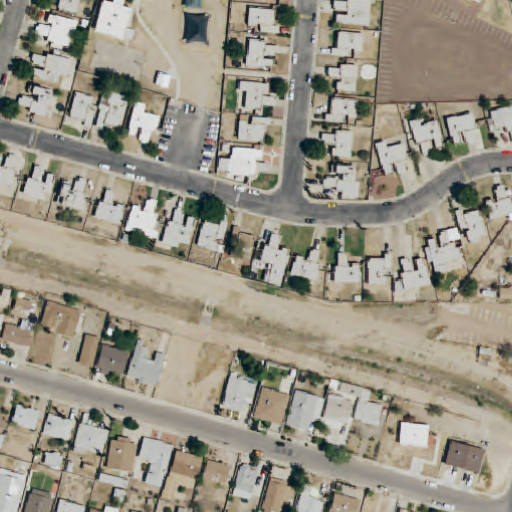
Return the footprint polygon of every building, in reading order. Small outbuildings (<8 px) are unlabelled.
[(59,0),(60,1),(59,3),(69,13),(83,0),(59,0)] [(123,7),(125,0),(113,0),(112,4),(102,2),(95,31),(123,39),(131,9),(123,7)] [(336,0),(334,22),(368,26),(371,1),(361,0),(336,0)] [(278,9),(248,9),(248,32),(278,32),(278,9)] [(77,21),(51,15),(48,25),(40,23),(36,39),(71,47),(77,21)] [(362,57),(363,33),(334,32),(333,55),(362,57)] [(247,67),(274,68),(275,42),(248,41),(247,67)] [(410,79),(440,79),(440,61),(430,61),(430,42),(410,42),(410,79)] [(72,60),(35,50),(32,64),(33,65),(30,76),(57,83),(59,75),(68,77),(72,60)] [(329,79),(337,79),(337,91),(356,91),(356,66),(329,66),(329,79)] [(247,92),(246,109),(263,110),(263,105),(274,105),(275,94),(266,94),(267,83),(240,82),(240,91),(247,92)] [(18,108),(37,112),(34,122),(46,125),(54,91),(34,87),(31,98),(21,96),(18,108)] [(129,97),(106,91),(97,125),(120,131),(129,97)] [(90,126),(97,98),(76,93),(69,121),(90,126)] [(327,122),(356,122),(356,99),(327,99),(327,122)] [(152,142),(158,116),(144,113),(145,105),(135,103),(127,136),(152,142)] [(511,105),(486,113),(491,130),(508,126),(511,141),(511,105)] [(450,142),(476,142),(476,116),(450,116),(450,142)] [(239,141),(267,141),(267,118),(239,117),(239,141)] [(417,145),(429,141),(432,150),(443,146),(435,121),(421,126),(419,119),(409,122),(417,145)] [(352,158),(352,131),(323,131),(323,146),(332,146),(332,158),(352,158)] [(406,147),(387,146),(387,143),(381,143),(379,171),(405,172),(406,147)] [(230,174),(267,176),(268,162),(260,162),(261,149),(232,148),(230,174)] [(3,164),(0,163),(0,183),(12,186),(18,158),(5,155),(3,164)] [(48,202),(56,173),(31,166),(23,195),(48,202)] [(355,166),(336,166),(336,176),(324,176),(324,191),(354,192),(355,166)] [(83,210),(89,181),(67,176),(61,205),(83,210)] [(511,212),(511,203),(505,185),(493,190),(497,197),(483,203),(491,221),(511,212)] [(95,218),(119,225),(124,206),(113,202),(115,193),(103,190),(95,218)] [(127,223),(151,231),(161,204),(146,199),(142,209),(134,206),(127,223)] [(485,239),(480,208),(458,212),(464,243),(485,239)] [(163,244),(188,249),(194,215),(170,211),(163,244)] [(197,245),(220,252),(229,224),(206,217),(197,245)] [(250,262),(255,236),(234,231),(228,257),(250,262)] [(280,286),(290,250),(279,247),(282,237),(268,233),(262,260),(268,262),(263,282),(280,286)] [(450,270),(447,262),(459,258),(454,241),(437,246),(435,238),(423,242),(433,275),(450,270)] [(297,255),(290,273),(312,282),(324,254),(310,248),(305,259),(297,255)] [(359,263),(349,263),(349,254),(334,254),(334,283),(359,283),(359,263)] [(368,285),(390,285),(390,256),(368,256),(368,285)] [(412,259),(399,262),(406,290),(429,284),(423,259),(413,262),(412,259)] [(0,299),(0,306),(7,309),(11,290),(2,289),(0,299)] [(28,314),(32,302),(17,298),(13,310),(28,314)] [(71,338),(73,330),(83,332),(88,312),(47,302),(40,330),(71,338)] [(4,324),(4,344),(32,344),(32,324),(4,324)] [(78,364),(92,368),(100,338),(86,334),(78,364)] [(156,388),(167,355),(157,352),(155,358),(144,355),(148,344),(138,341),(126,379),(156,388)] [(122,378),(129,352),(103,344),(95,371),(122,378)] [(222,408),(241,412),(243,402),(252,404),(258,379),(229,374),(222,408)] [(289,394),(261,388),(254,419),(283,425),(289,394)] [(286,425),(307,430),(309,420),(320,422),(325,398),(294,391),(286,425)] [(323,419),(347,425),(353,400),(330,394),(323,419)] [(356,421),(378,426),(383,406),(361,400),(356,421)] [(40,412),(18,404),(11,423),(34,430),(40,412)] [(68,442),(75,422),(49,413),(43,433),(68,442)] [(91,457),(93,448),(103,451),(109,431),(81,422),(72,451),(91,457)] [(399,446),(430,446),(430,425),(400,424),(399,446)] [(139,442),(114,435),(105,466),(129,474),(139,442)] [(143,483),(162,488),(174,445),(144,437),(138,459),(148,461),(143,483)] [(176,450),(162,496),(171,499),(175,484),(193,489),(203,458),(176,450)] [(60,470),(64,456),(48,452),(44,465),(60,470)] [(202,478),(225,485),(231,466),(208,459),(202,478)] [(259,469),(241,464),(234,488),(252,493),(259,469)] [(17,511),(27,476),(0,468),(0,511),(3,511),(17,511)] [(265,511),(290,511),(290,482),(265,482),(265,511)] [(319,511),(320,511),(324,501),(311,497),(314,488),(302,485),(294,511),(316,511),(317,511),(319,511)] [(49,511),(55,495),(31,488),(24,511),(49,511)] [(356,511),(360,500),(334,493),(329,511),(356,511)]
